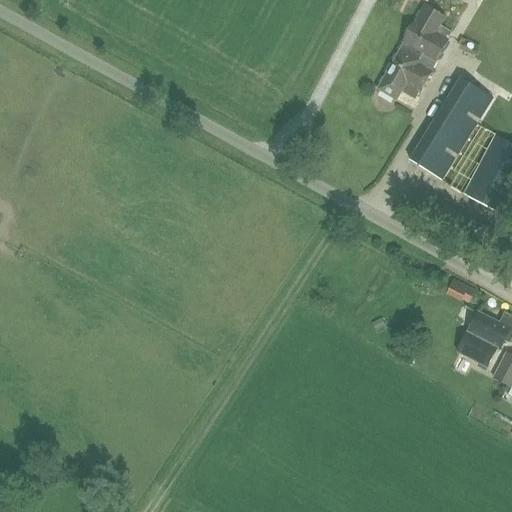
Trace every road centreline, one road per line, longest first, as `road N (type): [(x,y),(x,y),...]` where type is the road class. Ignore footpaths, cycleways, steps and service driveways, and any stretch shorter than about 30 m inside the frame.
road 1 (unclassified): [(511,291),(0,11)]
road 2 (track): [(144,511),(347,200)]
